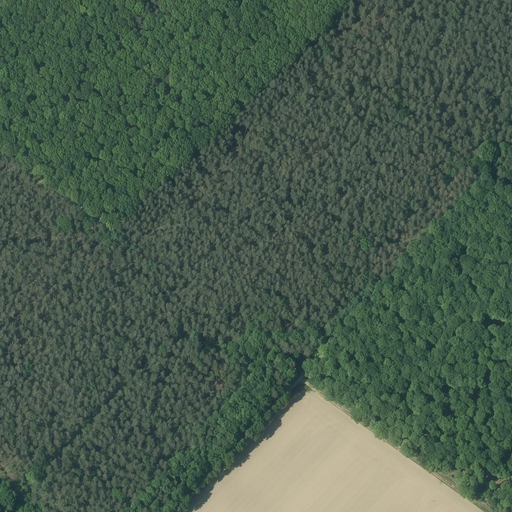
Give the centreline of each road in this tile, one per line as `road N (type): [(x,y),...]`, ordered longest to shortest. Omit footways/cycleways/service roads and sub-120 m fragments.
road 1 (track): [(299,377),(483,180)]
road 2 (track): [(488,511),(299,377)]
road 3 (track): [(481,179),(312,51)]
road 4 (track): [(173,511),(299,377)]
road 5 (track): [(0,155),(112,237)]
